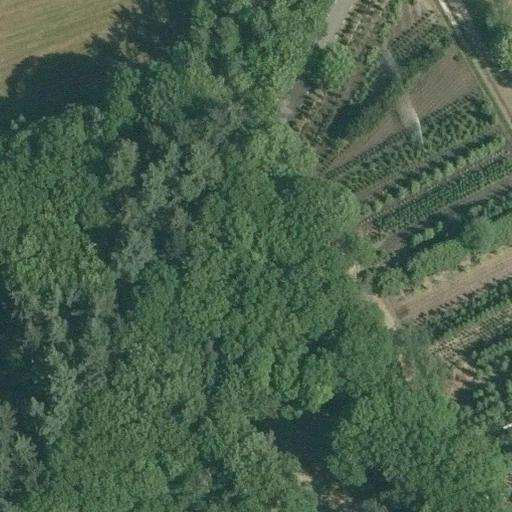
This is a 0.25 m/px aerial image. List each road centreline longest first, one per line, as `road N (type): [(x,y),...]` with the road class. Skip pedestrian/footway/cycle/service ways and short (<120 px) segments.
road 1 (tertiary): [(86,511),(345,0)]
road 2 (track): [(511,116),(448,0)]
